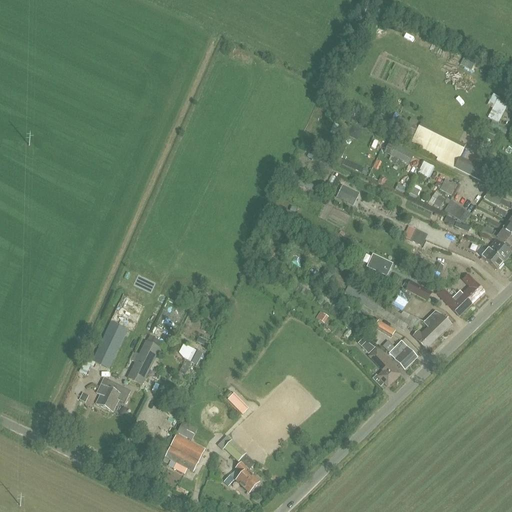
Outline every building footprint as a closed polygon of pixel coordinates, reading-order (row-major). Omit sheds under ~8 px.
[(463,58),(460,66),(473,72),(476,65),(463,58)] [(497,124),(506,103),(489,95),(484,106),(489,109),(484,118),(497,124)] [(399,117),(392,131),(412,140),(418,127),(416,126),(418,122),(411,119),(409,122),(399,117)] [(489,128),(506,136),(508,130),(492,122),(489,128)] [(340,127),(334,124),(329,134),(342,140),(349,126),(342,123),(340,127)] [(483,138),(493,143),(497,135),(488,130),(483,138)] [(456,146),(448,141),(445,147),(444,147),(439,156),(437,161),(491,188),(494,184),(501,188),(506,178),(499,174),(500,173),(481,163),(477,167),(451,154),(456,146)] [(414,157),(389,144),(383,154),(390,158),(409,167),(414,157)] [(377,171),(381,163),(376,161),(372,169),(377,171)] [(423,163),(417,175),(429,181),(435,169),(423,163)] [(380,178),(377,185),(383,188),(386,181),(380,178)] [(451,183),(445,194),(451,197),(457,186),(451,183)] [(342,187),(336,199),(353,207),(359,195),(342,187)] [(441,211),(446,201),(433,195),(428,206),(441,211)] [(508,210),(511,205),(502,201),(499,205),(508,210)] [(450,215),(456,205),(451,202),(444,212),(450,215)] [(450,215),(455,219),(462,209),(456,205),(450,215)] [(402,211),(395,208),(392,213),(399,216),(402,211)] [(507,214),(496,208),(494,213),(505,218),(507,214)] [(455,219),(460,223),(467,212),(462,209),(455,219)] [(467,212),(460,223),(464,225),(471,215),(467,212)] [(453,226),(455,221),(446,217),(444,223),(446,224),(445,225),(450,227),(450,225),(453,226)] [(488,225),(502,234),(511,240),(511,227),(509,225),(505,230),(491,221),(488,225)] [(472,223),(469,228),(477,232),(479,226),(472,223)] [(511,251),(511,240),(502,234),(500,237),(495,233),(487,227),(483,233),(492,237),(492,236),(497,240),(511,251)] [(427,236),(409,228),(403,239),(422,248),(427,236)] [(273,231),(271,236),(283,242),(286,237),(273,231)] [(297,255),(265,238),(259,249),(283,262),(283,264),(289,268),(290,266),(303,273),(307,265),(295,259),(297,255)] [(488,249),(489,250),(504,264),(511,255),(494,242),(488,249)] [(308,247),(303,256),(308,259),(313,250),(308,247)] [(497,272),(504,264),(489,250),(481,259),(497,272)] [(437,265),(436,267),(423,261),(411,256),(407,266),(418,271),(430,278),(437,281),(444,267),(437,265)] [(386,276),(391,265),(373,257),(368,268),(386,276)] [(421,323),(402,312),(392,306),(390,309),(389,308),(382,304),(351,284),(325,269),(320,277),(346,291),(344,294),(374,314),(404,333),(407,328),(412,332),(421,323)] [(468,287),(461,294),(472,307),(484,294),(467,277),(463,282),(468,287)] [(410,282),(405,291),(427,302),(431,293),(410,282)] [(402,289),(389,308),(390,309),(392,306),(402,312),(404,308),(401,307),(410,295),(402,289)] [(472,307),(461,294),(459,293),(452,300),(443,290),(436,296),(459,319),(472,307)] [(329,292),(325,299),(342,309),(346,303),(329,292)] [(320,312),(316,319),(324,324),(328,318),(320,312)] [(423,323),(429,329),(439,339),(451,326),(439,314),(435,312),(423,323)] [(345,324),(352,330),(354,326),(349,323),(352,320),(345,315),(341,320),(345,324)] [(395,333),(378,323),(373,330),(391,340),(395,333)] [(95,363),(109,370),(128,332),(111,324),(97,353),(90,350),(87,359),(93,362),(95,363)] [(439,339),(429,329),(421,337),(418,334),(413,338),(426,351),(439,339)] [(362,340),(358,344),(368,355),(375,349),(362,340)] [(159,349),(146,343),(145,342),(138,357),(135,363),(127,380),(142,387),(161,350),(159,349)] [(404,371),(417,359),(402,343),(389,355),(404,371)] [(178,373),(184,376),(191,363),(197,352),(193,350),(192,350),(183,346),(179,353),(185,360),(178,373)] [(387,387),(400,376),(376,350),(369,357),(384,373),(378,378),(387,387)] [(104,379),(97,395),(100,397),(96,405),(112,414),(118,402),(125,405),(131,393),(104,379)] [(79,401),(85,404),(88,397),(83,394),(79,401)] [(228,401),(242,416),(249,410),(243,404),(234,394),(228,401)] [(186,423),(181,435),(197,441),(202,430),(186,423)] [(169,461),(170,462),(187,470),(193,473),(205,451),(191,443),(177,436),(165,459),(169,461)] [(222,452),(224,449),(241,464),(237,469),(243,475),(236,482),(249,494),(259,484),(251,477),(252,476),(248,472),(255,464),(247,457),(232,442),(226,437),(219,445),(217,447),(222,452)]
